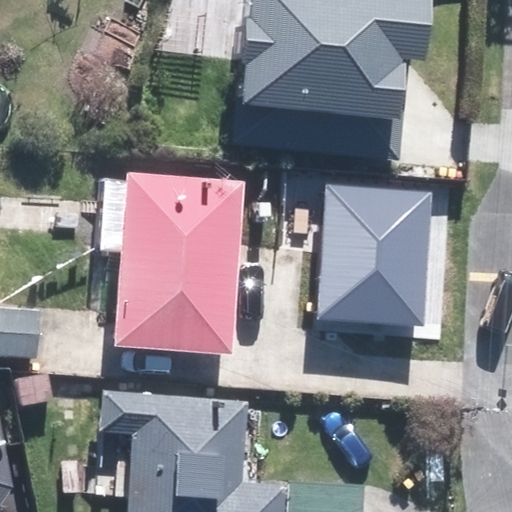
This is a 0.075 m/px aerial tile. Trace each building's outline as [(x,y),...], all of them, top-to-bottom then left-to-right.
[(242,0),(231,134),(388,148),(396,54),(413,56),(417,0),(242,0)] [(224,187),(113,179),(102,345),(213,352),(224,187)] [(320,316),(422,323),(432,198),(330,190),(320,316)] [(0,308),(0,355),(35,358),(38,311),(0,308)] [(234,405),(91,394),(87,435),(120,438),(114,511),(265,511),(268,490),(227,486),(234,405)]
